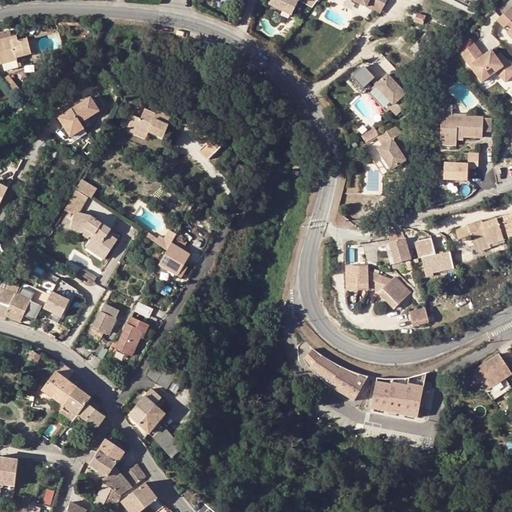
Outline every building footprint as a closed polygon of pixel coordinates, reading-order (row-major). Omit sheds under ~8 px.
[(303,2),(304,0),(271,0),(270,4),(292,14),(299,0),(303,2)] [(381,10),(386,0),(346,0),(364,9),(367,3),(381,10)] [(378,16),(381,10),(367,3),(364,9),(378,16)] [(511,9),(510,8),(496,20),(504,28),(507,25),(511,29),(507,34),(511,39),(511,9)] [(414,22),(422,24),(424,16),(416,14),(414,22)] [(441,36),(436,41),(440,44),(454,32),(450,26),(440,34),(441,36)] [(10,31),(0,33),(0,39),(11,37),(10,31)] [(11,37),(0,39),(0,62),(0,63),(3,63),(15,60),(16,57),(19,57),(31,53),(25,33),(11,37)] [(419,39),(434,54),(438,49),(434,45),(435,43),(425,33),(419,39)] [(419,39),(416,42),(430,57),(434,54),(419,39)] [(474,44),(461,53),(482,82),(494,70),(505,82),(511,76),(511,64),(500,52),(497,56),(491,50),(486,55),(483,58),(479,54),(482,51),(474,44)] [(3,63),(5,70),(21,65),(19,57),(16,57),(15,60),(3,63)] [(363,65),(351,76),(356,80),(362,88),(363,87),(369,82),(373,86),(377,82),(373,77),(374,77),(363,65)] [(403,94),(385,75),(377,82),(373,86),(391,105),(388,109),(393,115),(405,104),(400,98),(403,94)] [(1,81),(13,95),(19,89),(9,76),(1,81)] [(362,88),(356,80),(353,83),(362,93),(366,90),(363,87),(362,88)] [(73,110),(81,123),(100,112),(92,98),(73,110)] [(441,117),(452,117),(452,105),(441,105),(441,117)] [(153,114),(154,112),(145,109),(141,118),(133,115),(128,126),(148,135),(149,131),(164,138),(169,125),(167,124),(171,115),(157,109),(156,113),(155,115),(153,114)] [(85,129),(81,123),(73,110),(59,118),(71,138),(85,129)] [(196,112),(184,123),(205,145),(213,138),(216,135),(196,112)] [(456,140),(456,137),(463,137),(482,138),(482,133),(490,132),(490,119),(452,117),(441,117),(440,140),(456,140)] [(148,135),(128,126),(126,131),(146,139),(148,135)] [(398,134),(393,126),(378,135),(374,138),(379,146),(374,149),(387,171),(403,162),(389,140),(398,134)] [(374,138),(378,135),(374,129),(361,137),(365,143),(374,138)] [(222,147),(225,144),(216,135),(213,138),(222,147)] [(208,159),(209,158),(222,147),(213,138),(205,145),(200,150),(208,159)] [(471,161),(481,161),(481,153),(471,152),(471,161)] [(473,180),(474,162),(447,162),(447,180),(473,180)] [(80,182),(75,191),(85,198),(90,201),(96,192),(80,182)] [(0,205),(8,188),(0,184),(0,205)] [(85,198),(75,191),(64,210),(75,216),(85,198)] [(511,213),(500,217),(502,223),(506,236),(511,233),(511,213)] [(92,239),(93,240),(91,244),(110,256),(119,242),(109,236),(112,232),(91,219),(75,216),(72,231),(82,233),(86,236),(92,239)] [(503,237),(506,236),(502,223),(498,224),(497,219),(482,223),(481,221),(468,226),(471,236),(475,249),(503,239),(503,237)] [(471,236),(468,226),(461,229),(465,239),(471,236)] [(411,258),(402,231),(396,229),(388,232),(391,241),(389,242),(395,262),(411,258)] [(465,239),(461,229),(454,231),(458,241),(465,239)] [(172,243),(176,235),(169,231),(164,240),(159,236),(157,239),(149,234),(147,237),(167,250),(172,243)] [(188,242),(176,235),(172,243),(184,250),(188,242)] [(429,237),(414,243),(420,259),(421,259),(428,277),(435,274),(434,272),(447,267),(454,264),(449,248),(435,254),(429,237)] [(477,252),(504,243),(503,239),(475,249),(477,252)] [(184,250),(172,243),(167,250),(159,265),(178,276),(182,270),(184,266),(191,254),(184,250)] [(110,256),(91,244),(88,249),(107,261),(110,256)] [(395,279),(392,283),(380,278),(369,274),(368,270),(364,270),(364,273),(351,274),(351,271),(345,271),(347,292),(369,291),(375,293),(380,295),(397,311),(412,295),(408,291),(406,294),(398,286),(399,284),(395,279)] [(406,294),(408,291),(399,284),(398,286),(406,294)] [(0,316),(6,318),(7,316),(21,287),(13,285),(11,292),(1,290),(0,292),(0,316)] [(35,294),(21,287),(7,316),(21,322),(24,316),(33,320),(41,305),(32,300),(35,294)] [(70,301),(53,292),(45,308),(62,317),(70,301)] [(139,302),(135,311),(149,318),(153,309),(139,302)] [(95,327),(103,331),(109,334),(120,311),(105,305),(102,311),(103,311),(95,327)] [(431,324),(427,312),(412,317),(416,329),(431,324)] [(140,337),(142,332),(145,333),(149,325),(132,317),(117,349),(131,356),(140,337)] [(101,337),(103,331),(95,327),(92,333),(101,337)] [(354,401),(368,376),(355,372),(341,366),(327,358),(313,349),(305,361),(309,367),(330,387),(354,401)] [(41,355),(33,351),(29,359),(37,363),(41,355)] [(486,391),(504,379),(511,374),(499,354),(473,371),(486,391)] [(167,388),(168,387),(176,376),(178,373),(158,359),(148,375),(167,388)] [(56,372),(43,390),(65,405),(78,388),(68,380),(74,372),(63,364),(57,372),(56,372)] [(176,376),(168,387),(176,392),(183,381),(176,376)] [(377,378),(371,408),(418,417),(425,381),(409,377),(391,379),(377,378)] [(504,379),(486,391),(492,401),(510,389),(504,379)] [(91,395),(81,387),(79,388),(90,397),(91,395)] [(90,397),(79,388),(78,388),(65,405),(60,411),(67,416),(72,410),(78,415),(91,398),(90,397)] [(134,431),(142,442),(149,433),(171,457),(182,447),(161,423),(159,421),(165,413),(160,408),(156,404),(162,398),(151,389),(129,415),(140,424),(134,431)] [(102,407),(91,398),(78,415),(97,429),(106,417),(98,411),(102,407)] [(156,404),(160,408),(166,401),(162,398),(156,404)] [(67,416),(73,421),(78,415),(72,410),(67,416)] [(161,423),(168,415),(165,413),(159,421),(161,423)] [(110,434),(98,451),(116,463),(118,461),(122,454),(124,452),(117,447),(121,440),(114,435),(113,436),(110,434)] [(115,491),(122,495),(132,487),(123,476),(118,470),(114,466),(116,463),(98,451),(92,450),(85,461),(106,475),(102,482),(104,483),(93,504),(101,508),(115,491)] [(0,483),(2,484),(15,486),(19,460),(0,458),(0,483)] [(130,469),(140,481),(146,476),(137,464),(130,469)] [(130,469),(123,476),(132,487),(140,481),(130,469)] [(145,482),(122,502),(130,511),(139,511),(140,511),(150,504),(156,511),(164,506),(145,482)] [(53,504),(56,489),(48,488),(45,503),(53,504)] [(101,508),(108,511),(113,511),(122,495),(115,491),(101,508)] [(86,511),(87,510),(70,502),(66,511),(86,511)]
